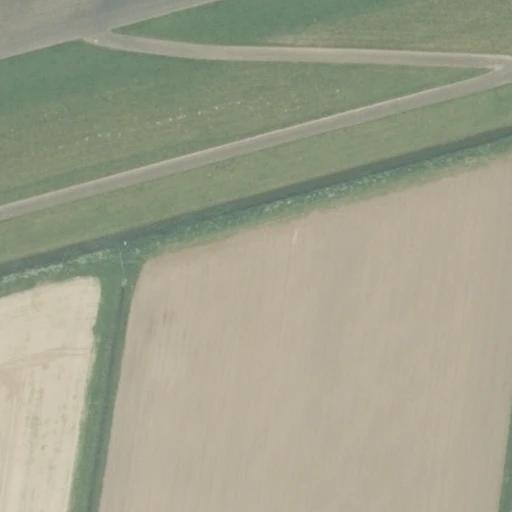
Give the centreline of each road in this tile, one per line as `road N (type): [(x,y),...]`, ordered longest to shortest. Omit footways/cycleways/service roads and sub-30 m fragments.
road 1 (track): [(511,65),(149,46),(75,32)]
road 2 (track): [(0,52),(195,0)]
